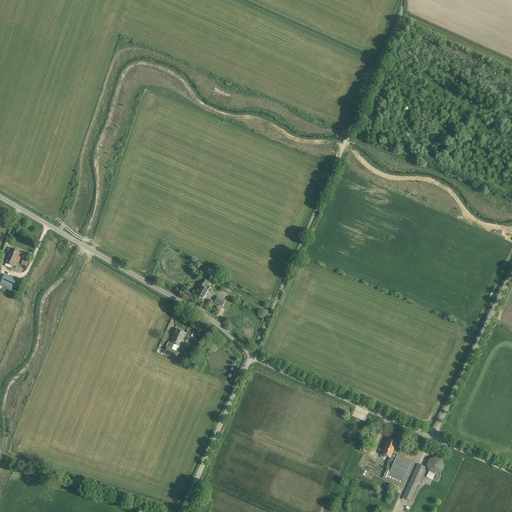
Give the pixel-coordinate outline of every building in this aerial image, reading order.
[(7,254),(5,257),(18,263),(19,260),(16,259),(19,251),(12,248),(9,255),(7,254)] [(5,257),(3,262),(6,263),(12,266),(16,268),(18,263),(5,257)] [(199,263),(197,268),(211,275),(214,271),(199,263)] [(4,274),(0,284),(0,285),(11,291),(13,287),(14,288),(16,285),(14,284),(17,280),(4,274)] [(198,286),(194,294),(197,295),(198,294),(203,298),(208,290),(207,290),(209,287),(207,286),(209,282),(202,278),(198,286)] [(217,296),(214,303),(222,307),(225,301),(217,296)] [(170,342),(175,344),(179,336),(181,337),(182,336),(184,337),(186,333),(177,329),(170,342)] [(175,344),(172,350),(173,350),(175,351),(176,351),(179,346),(184,337),(182,336),(181,337),(179,336),(175,344)] [(163,352),(170,356),(173,350),(172,350),(166,347),(163,352)] [(173,350),(170,356),(176,359),(182,362),(181,363),(184,364),(188,358),(184,356),(183,359),(178,356),(179,353),(173,350)] [(388,438),(381,454),(390,458),(386,468),(388,469),(384,478),(401,486),(403,481),(405,482),(414,462),(412,462),(412,461),(399,456),(400,453),(394,450),(397,442),(388,438)] [(358,449),(362,452),(366,443),(362,440),(358,449)] [(429,472),(427,477),(433,480),(435,474),(441,472),(444,466),(442,460),(436,457),(429,459),(427,465),(429,472)] [(411,502),(426,467),(417,464),(402,498),(411,502)]
